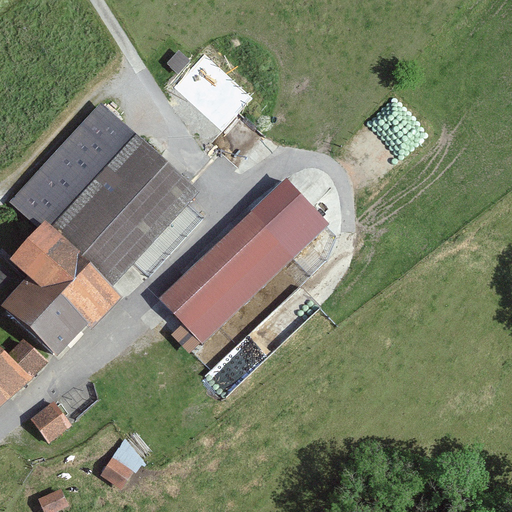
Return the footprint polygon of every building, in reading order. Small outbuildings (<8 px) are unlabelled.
[(5,204),(32,229),(43,218),(109,281),(193,194),(99,105),(5,204)] [(285,179),(156,301),(200,347),(329,225),(285,179)] [(21,277),(0,298),(0,301),(52,354),(58,357),(120,295),(109,281),(43,218),(32,229),(2,258),(21,277)] [(0,301),(0,343),(32,375),(52,354),(0,301)] [(0,343),(0,399),(5,404),(32,375),(0,343)] [(233,389),(259,361),(243,346),(216,374),(233,389)] [(51,403),(28,420),(46,445),(69,427),(51,403)] [(127,438),(101,471),(124,488),(149,455),(127,438)] [(44,511),(46,511),(70,505),(65,488),(39,496),(44,511)]
